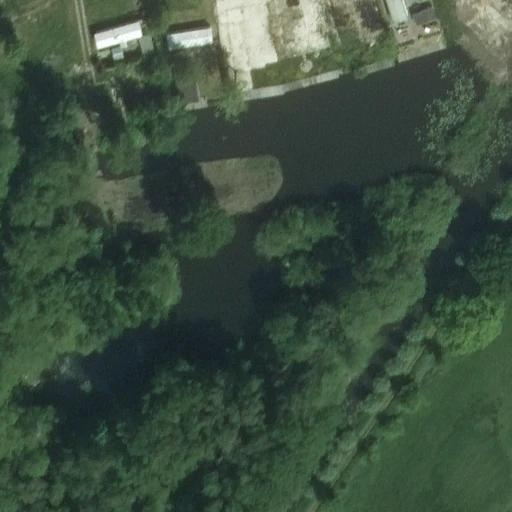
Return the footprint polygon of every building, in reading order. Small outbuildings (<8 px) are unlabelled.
[(298,44),(292,20),(306,16),(301,0),(271,0),(283,47),(298,44)] [(326,0),(334,26),(379,13),(375,0),(326,0)] [(386,0),(389,18),(406,15),(403,0),(386,0)] [(408,0),(412,10),(432,2),(430,0),(408,0)] [(468,6),(459,17),(480,35),(488,26),(511,46),(511,44),(511,21),(511,22),(486,0),(462,0),(468,6)] [(232,66),(248,65),(243,4),(227,6),(232,66)] [(417,22),(437,15),(433,4),(413,11),(417,22)] [(96,42),(145,33),(142,17),(93,26),(96,42)] [(167,30),(170,46),(217,37),(214,22),(167,30)] [(304,34),(311,52),(329,46),(322,28),(304,34)] [(127,56),(141,54),(139,41),(125,43),(127,56)] [(177,72),(182,102),(202,98),(197,68),(177,72)] [(134,88),(145,85),(142,77),(126,82),(131,97),(137,95),(134,88)]
